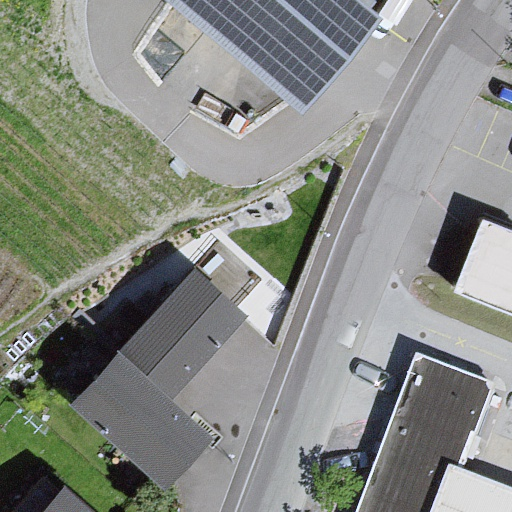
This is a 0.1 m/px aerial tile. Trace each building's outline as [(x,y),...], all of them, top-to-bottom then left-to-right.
[(189,0),(302,90),(366,11),(352,0),(189,0)] [(511,233),(484,223),(457,291),(511,312),(511,233)] [(168,485),(209,440),(165,400),(242,318),(196,276),(122,361),(81,405),(168,485)] [(449,382),(410,368),(357,511),(444,511),(454,484),(461,466),(486,396),(449,382)] [(511,511),(511,505),(454,484),(444,511),(511,511)] [(86,511),(67,496),(53,511),(86,511)]
